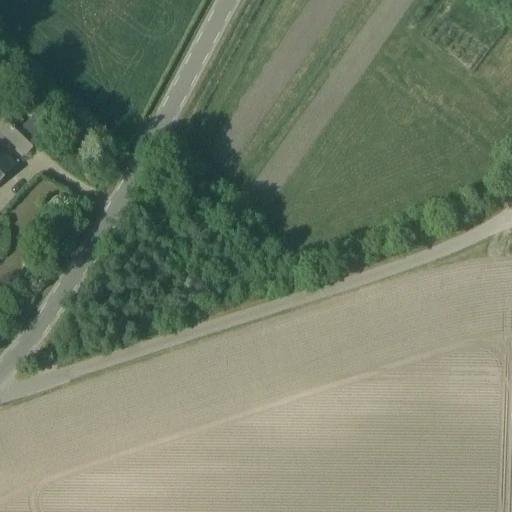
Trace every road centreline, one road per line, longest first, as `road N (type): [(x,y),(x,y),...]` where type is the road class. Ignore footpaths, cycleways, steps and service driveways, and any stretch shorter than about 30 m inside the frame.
road 1 (unclassified): [(0,396),(463,241),(511,213)]
road 2 (tertiary): [(0,374),(53,309),(229,0)]
